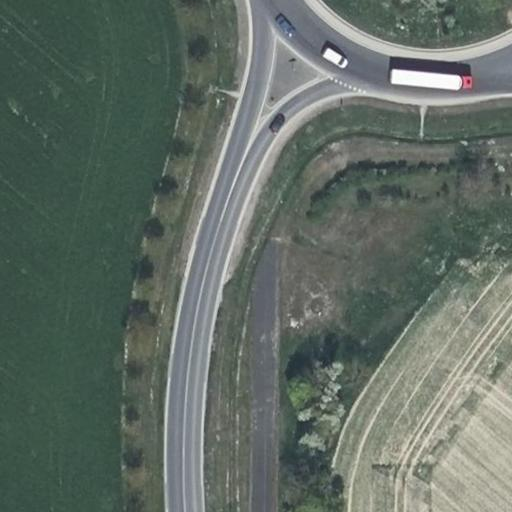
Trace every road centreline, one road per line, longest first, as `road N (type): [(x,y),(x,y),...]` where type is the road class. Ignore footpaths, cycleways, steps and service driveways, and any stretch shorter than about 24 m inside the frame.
road 1 (secondary): [(184,511),(181,450),(195,304),(220,192)]
road 2 (secondary): [(220,192),(258,132),(289,102),(310,88),(391,72)]
road 3 (secondary): [(262,0),(257,67),(220,192)]
road 4 (primary): [(285,0),(339,51),(391,72)]
road 5 (primary): [(391,72),(437,76),(511,57)]
